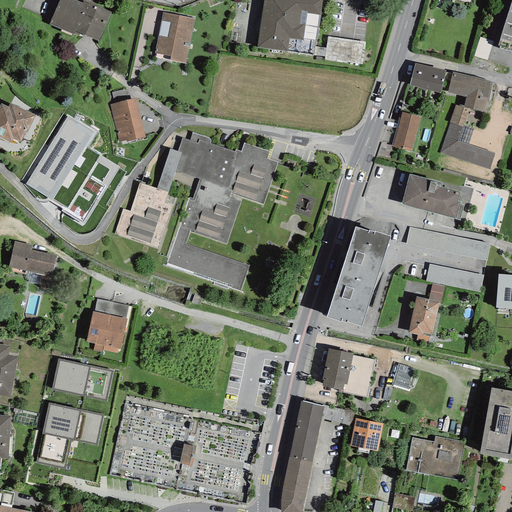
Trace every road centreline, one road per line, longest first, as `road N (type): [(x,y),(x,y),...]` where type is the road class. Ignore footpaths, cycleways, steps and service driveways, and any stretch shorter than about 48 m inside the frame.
road 1 (secondary): [(363,148),(288,392),(269,511)]
road 2 (residential): [(363,148),(175,117),(113,77),(88,47)]
